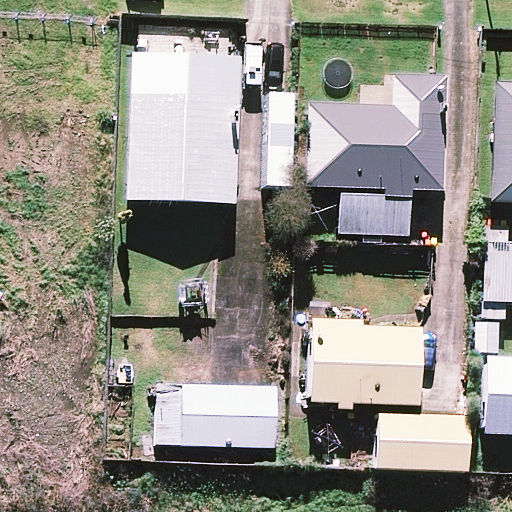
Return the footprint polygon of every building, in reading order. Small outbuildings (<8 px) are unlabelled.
[(234,62),(127,58),(122,202),(228,207),(234,62)] [(441,80),(389,78),(387,111),(305,108),(301,189),(327,190),(328,191),(336,191),(334,235),(404,238),(405,200),(407,200),(407,193),(436,194),(441,80)] [(511,204),(511,91),(488,90),(484,204),(511,204)] [(286,97),(261,97),(262,190),(286,190),(286,97)] [(49,154),(51,113),(0,110),(0,243),(67,247),(71,154),(49,154)] [(511,246),(480,246),(479,303),(511,303),(511,246)] [(310,328),(306,403),(329,404),(329,415),(348,416),(349,405),(411,408),(415,333),(310,328)] [(511,437),(511,362),(483,361),(479,436),(511,437)] [(270,449),(270,390),(153,389),(153,448),(270,449)] [(463,421),(375,418),(373,470),(462,473),(463,421)]
